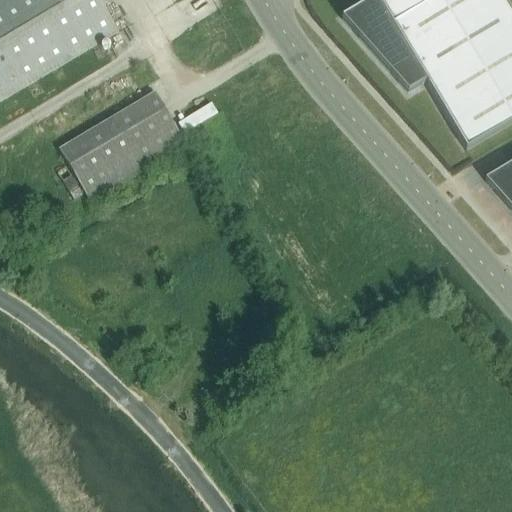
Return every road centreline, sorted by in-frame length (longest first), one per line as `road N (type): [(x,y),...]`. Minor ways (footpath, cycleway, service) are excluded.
road 1 (unclassified): [(511,300),(346,115),(259,0)]
road 2 (unclassified): [(223,511),(113,385),(0,297)]
